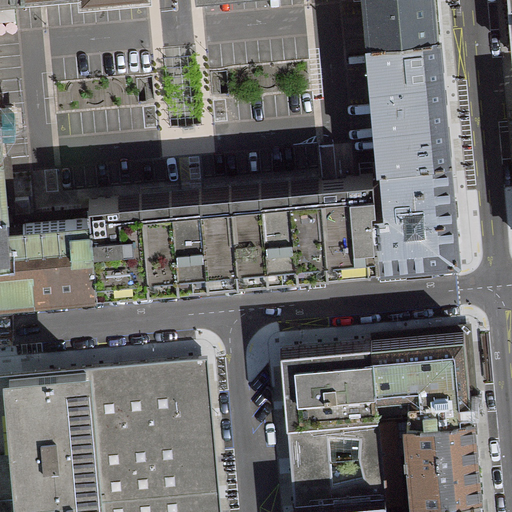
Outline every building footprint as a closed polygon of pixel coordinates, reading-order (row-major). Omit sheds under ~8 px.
[(364,0),(368,40),(438,33),(434,0),(364,0)] [(380,162),(383,162),(449,156),(438,33),(368,40),(380,162)] [(5,199),(2,155),(0,155),(0,295),(32,293),(27,221),(7,222),(5,199)] [(387,209),(376,209),(381,262),(458,255),(449,156),(383,162),(384,172),(387,209)] [(341,177),(277,183),(285,271),(349,265),(381,262),(376,209),(372,174),(341,177)] [(277,183),(184,190),(191,280),(285,271),(277,183)] [(89,198),(91,215),(98,287),(191,280),(184,190),(89,198)] [(27,221),(31,221),(29,197),(5,199),(7,222),(27,221)] [(31,221),(27,221),(32,293),(98,287),(91,215),(31,221)] [(412,390),(415,415),(473,410),(466,330),(372,339),(377,392),(412,390)] [(372,339),(282,347),(289,419),(379,412),(377,392),(372,339)] [(221,511),(208,354),(86,364),(97,485),(99,511),(221,511)] [(97,485),(86,364),(10,371),(21,493),(97,485)] [(22,511),(21,493),(10,371),(0,372),(0,511),(22,511)] [(409,416),(415,415),(412,390),(377,392),(379,412),(380,419),(409,416)] [(416,498),(481,493),(473,410),(415,415),(409,416),(416,498)] [(380,419),(379,412),(289,419),(296,502),(387,495),(380,419)] [(416,498),(409,416),(380,419),(387,495),(387,501),(411,499),(416,498)] [(99,511),(97,485),(21,493),(22,511),(99,511)] [(412,510),(390,511),(482,511),(481,493),(416,498),(418,510),(412,510)] [(388,511),(387,501),(387,495),(296,502),(296,511),(388,511)] [(390,511),(412,510),(411,499),(387,501),(388,511),(390,511)]
